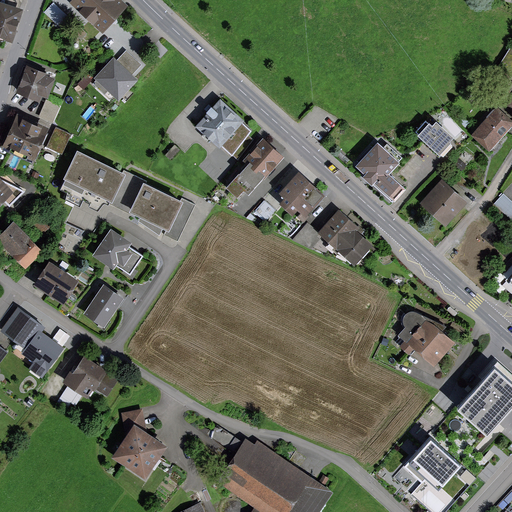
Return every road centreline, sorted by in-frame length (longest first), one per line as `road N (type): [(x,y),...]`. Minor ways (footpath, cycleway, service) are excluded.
road 1 (secondary): [(143,0),(430,261)]
road 2 (residential): [(397,511),(337,459),(208,414),(112,353)]
road 3 (residential): [(112,353),(177,256),(110,218)]
road 4 (residential): [(112,353),(0,276)]
road 5 (residential): [(511,157),(475,214),(430,261)]
